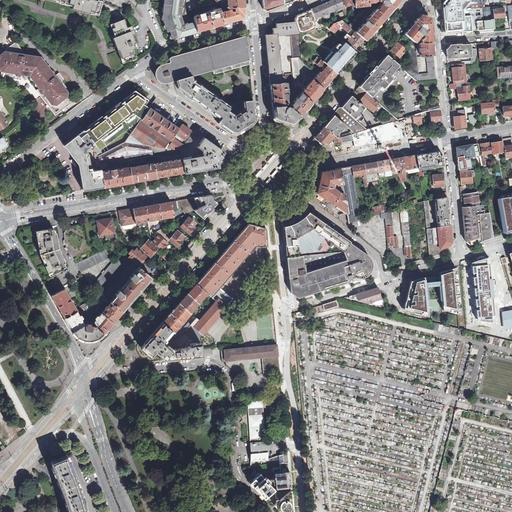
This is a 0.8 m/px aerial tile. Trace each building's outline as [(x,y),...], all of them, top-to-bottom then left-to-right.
[(72,9),(84,13),(87,2),(92,3),(92,0),(47,0),(72,6),(72,9)] [(84,13),(97,16),(101,2),(97,0),(97,1),(92,0),(92,3),(87,2),(84,13)] [(167,0),(168,0),(167,1),(166,8),(167,10),(166,12),(165,12),(165,14),(165,19),(167,25),(168,25),(169,27),(168,29),(171,35),(172,35),(173,37),(174,38),(196,32),(195,22),(188,25),(187,23),(184,24),(182,18),(181,16),(183,0),(167,0)] [(227,0),(228,9),(235,8),(244,7),(243,3),(243,0),(227,0)] [(284,4),(283,0),(261,0),(263,9),(266,11),(284,4)] [(344,7),(352,5),(350,0),(332,0),(311,9),(314,19),(344,7)] [(369,5),(368,0),(350,0),(352,5),(353,11),(355,10),(355,8),(369,6),(369,5)] [(392,10),(400,0),(368,0),(369,5),(370,5),(370,3),(378,2),(378,1),(380,1),(381,4),(376,9),(375,9),(355,32),(365,41),(377,28),(392,10)] [(475,8),(485,8),(485,5),(479,5),(479,4),(477,4),(475,2),(485,2),(485,0),(469,0),(470,9),(475,8)] [(449,34),(459,33),(457,10),(461,10),(461,1),(445,2),(445,6),(442,6),(443,18),(450,18),(451,28),(448,28),(449,34)] [(503,11),(503,6),(492,7),(493,18),(504,17),(503,11)] [(221,13),(223,24),(232,22),(241,19),(243,17),(243,14),(245,14),(244,7),(235,8),(236,11),(231,12),(230,10),(221,13)] [(493,18),(492,7),(485,8),(475,8),(477,31),(495,29),(494,20),(493,18)] [(219,8),(208,11),(209,13),(212,28),(218,26),(223,24),(221,13),(220,10),(219,8)] [(314,19),(311,9),(302,12),(296,15),(294,17),(294,20),(296,23),(298,30),(299,32),(310,28),(309,26),(311,25),(310,23),(315,21),(314,19)] [(347,25),(350,28),(365,10),(358,13),(350,21),(347,25)] [(212,28),(209,13),(205,14),(204,12),(202,13),(203,14),(199,15),(199,14),(193,15),(195,22),(196,32),(204,30),(212,28)] [(420,41),(420,43),(432,42),(429,18),(421,15),(417,19),(406,32),(404,34),(411,39),(413,42),(419,36),(420,36),(420,35),(419,35),(420,34),(423,35),(423,38),(420,41)] [(112,38),(122,63),(128,61),(136,58),(133,50),(137,48),(132,35),(135,34),(131,26),(127,28),(123,19),(119,21),(121,25),(112,29),(115,37),(112,38)] [(351,28),(350,28),(347,25),(341,20),(326,27),(334,33),(340,26),(348,32),(351,28)] [(299,32),(298,30),(296,23),(276,25),(276,28),(272,28),(273,34),(266,35),(267,42),(268,53),(269,67),(271,84),(279,83),(280,83),(279,75),(281,75),(281,71),(279,71),(278,49),(279,49),(279,45),(277,45),(276,36),(284,35),(284,36),(289,36),(289,35),(299,32)] [(364,43),(365,41),(355,32),(354,31),(350,35),(349,36),(361,46),(364,43)] [(349,36),(350,35),(347,33),(344,36),(348,39),(346,41),(357,51),(357,50),(361,46),(349,36)] [(175,81),(190,76),(212,70),(249,60),(245,46),(248,45),(245,36),(171,57),(166,61),(166,64),(161,65),(158,67),(156,69),(155,72),(155,75),(155,77),(156,78),(158,80),(158,81),(160,82),(161,83),(164,83),(167,83),(175,81)] [(299,42),(299,36),(291,36),(293,58),(298,58),(301,58),(300,53),(299,42)] [(346,63),(355,53),(341,41),(323,62),(329,67),(330,68),(334,72),(337,74),(346,63)] [(73,103),(75,101),(61,82),(60,83),(58,81),(61,78),(58,74),(55,77),(40,58),(38,58),(38,57),(26,55),(16,42),(7,49),(6,50),(6,52),(5,52),(1,55),(0,62),(0,68),(2,71),(6,72),(6,77),(20,79),(21,75),(29,76),(39,89),(38,90),(47,102),(46,103),(51,110),(52,109),(57,115),(64,109),(63,108),(67,104),(68,106),(73,103)] [(397,55),(403,48),(397,42),(396,44),(390,50),(397,55)] [(420,53),(420,57),(426,56),(433,56),(433,50),(432,42),(420,43),(419,43),(419,48),(419,53),(420,53)] [(471,63),(477,63),(476,49),(470,49),(470,43),(450,45),(446,50),(447,58),(470,57),(471,63)] [(397,55),(399,57),(405,50),(403,48),(397,55)] [(491,60),(490,48),(479,49),(480,60),(491,60)] [(399,65),(386,55),(369,75),(359,86),(371,97),(380,86),(389,76),(399,65)] [(415,59),(409,60),(411,64),(405,71),(417,81),(435,79),(434,68),(433,56),(426,56),(428,74),(418,74),(416,57),(415,57),(415,59)] [(318,74),(328,84),(333,78),(337,74),(334,72),(330,68),(329,67),(323,62),(321,60),(317,57),(313,61),(323,69),(318,74)] [(300,77),(298,58),(293,58),(291,59),(291,62),(293,75),(293,82),(294,86),(301,93),(312,102),(317,96),(323,89),(313,80),(310,83),(309,82),(308,83),(309,84),(306,87),(299,82),(297,78),(300,77)] [(249,60),(212,70),(213,74),(249,64),(249,60)] [(466,83),(465,64),(452,65),(452,75),(453,84),(466,83)] [(497,78),(511,77),(511,66),(496,68),(496,72),(497,78)] [(313,80),(323,89),(324,89),(324,88),(326,86),(328,84),(318,74),(315,78),(312,75),(310,77),(313,80)] [(285,82),(285,83),(291,82),(293,82),(293,75),(285,75),(285,77),(282,77),(282,83),(285,82)] [(253,101),(242,102),(243,111),(237,115),(237,114),(235,115),(236,116),(235,116),(227,111),(230,107),(197,84),(196,84),(194,83),(193,80),(192,81),(190,76),(175,81),(177,88),(191,98),(192,98),(194,99),(193,100),(195,101),(215,115),(221,119),(218,123),(231,132),(234,133),(238,132),(245,127),(252,123),(254,122),(255,120),(255,118),(253,101)] [(392,78),(389,76),(380,86),(383,89),(392,78)] [(61,82),(75,101),(76,100),(62,82),(61,82)] [(279,83),(271,84),(270,84),(271,97),(272,106),(281,105),(283,106),(284,105),(285,103),(285,102),(285,98),(286,98),(285,95),(286,94),(285,83),(285,82),(282,83),(280,83),(279,83)] [(293,82),(291,82),(291,86),(288,87),(289,93),(291,93),(290,96),(292,97),(293,94),(295,94),(296,92),(299,95),(301,93),(294,86),(293,82)] [(468,83),(466,83),(453,84),(449,84),(450,89),(454,89),(454,93),(454,95),(456,95),(456,100),(470,99),(468,83)] [(382,106),(371,97),(359,86),(357,88),(356,89),(359,92),(363,93),(365,94),(360,100),(373,112),(375,109),(377,111),(382,106)] [(290,108),(283,106),(281,105),(272,106),(273,120),(292,125),(296,121),(303,113),(312,102),(301,93),(299,95),(298,97),(296,99),(296,98),(292,102),(293,102),(290,105),(290,108)] [(85,132),(100,151),(130,128),(136,123),(140,118),(141,119),(149,108),(153,103),(146,99),(145,100),(138,95),(135,95),(134,95),(133,95),(132,96),(85,132)] [(341,107),(354,119),(364,107),(351,96),(347,100),(341,107)] [(466,127),(467,127),(467,122),(466,123),(465,119),(463,103),(452,104),(452,111),(457,110),(457,113),(458,116),(453,117),(454,121),(455,129),(466,127)] [(488,115),(494,115),(493,106),(493,103),(485,104),(485,103),(479,104),(479,105),(480,105),(481,107),(481,114),(483,114),(483,116),(488,115)] [(509,115),(511,114),(511,105),(502,107),(503,116),(509,115)] [(334,115),(345,125),(351,130),(354,133),(366,130),(354,119),(341,107),(339,110),(334,115)] [(146,157),(153,155),(153,154),(151,146),(164,148),(168,143),(173,136),(178,129),(163,118),(159,116),(149,108),(141,119),(125,142),(103,154),(98,157),(100,165),(105,164),(106,167),(126,163),(128,163),(128,160),(134,159),(146,157)] [(430,122),(441,121),(440,112),(440,108),(429,111),(430,122)] [(470,126),(477,125),(476,116),(475,113),(474,113),(474,115),(468,115),(469,117),(470,126)] [(419,114),(412,116),(414,124),(417,123),(418,126),(419,125),(422,125),(419,114)] [(324,127),(334,136),(336,137),(337,135),(337,133),(339,131),(339,132),(345,125),(334,115),(329,121),(324,127)] [(354,147),(401,138),(400,130),(397,128),(395,127),(393,122),(383,125),(366,130),(354,133),(351,134),(340,138),(341,143),(353,141),(354,147)] [(173,136),(179,140),(181,138),(184,140),(191,131),(187,128),(181,124),(178,129),(173,136)] [(314,138),(324,147),(334,136),(324,127),(320,132),(314,138)] [(98,157),(103,154),(100,151),(85,132),(84,130),(70,141),(70,142),(66,146),(79,163),(84,189),(87,189),(90,188),(90,189),(104,187),(101,172),(101,170),(92,172),(89,156),(85,150),(89,147),(94,152),(96,168),(100,167),(100,165),(98,157)] [(193,131),(184,146),(187,148),(195,137),(197,138),(199,135),(193,131)] [(3,136),(0,137),(0,150),(8,145),(3,136)] [(211,168),(219,167),(219,164),(217,163),(219,161),(220,160),(218,159),(221,156),(220,155),(222,152),(210,143),(208,143),(206,141),(203,138),(196,147),(202,151),(202,156),(182,160),(184,173),(191,171),(211,168)] [(316,150),(324,147),(314,138),(313,140),(311,141),(316,150)] [(505,158),(511,156),(511,141),(511,138),(509,138),(502,139),(504,152),(505,158)] [(170,145),(168,143),(164,148),(179,150),(180,150),(184,146),(174,139),(170,145)] [(493,154),(504,152),(502,139),(499,140),(495,141),(495,143),(491,143),(493,154)] [(460,169),(470,167),(468,158),(480,156),(479,155),(477,141),(476,141),(475,141),(475,144),(462,146),(457,147),(456,147),(456,148),(456,149),(456,152),(456,153),(457,153),(457,156),(457,162),(458,166),(458,170),(460,169)] [(482,149),(483,154),(492,153),(491,147),(490,147),(489,143),(487,143),(480,144),(481,150),(482,149)] [(151,146),(153,154),(156,154),(159,155),(162,154),(164,155),(167,154),(168,156),(179,154),(179,150),(164,148),(151,146)] [(416,155),(419,167),(419,169),(444,164),(443,155),(435,156),(435,153),(433,153),(430,154),(430,153),(416,155)] [(402,157),(404,170),(413,168),(414,172),(415,172),(419,171),(418,168),(419,167),(416,155),(409,156),(402,157)] [(389,160),(391,172),(392,172),(392,170),(401,168),(402,173),(401,173),(399,174),(400,181),(406,180),(404,170),(402,157),(397,158),(389,160)] [(184,173),(182,160),(157,164),(157,159),(153,160),(154,164),(156,178),(160,177),(170,175),(184,173)] [(382,161),(385,174),(385,176),(391,175),(391,172),(389,160),(387,160),(382,161)] [(376,162),(379,175),(385,174),(382,161),(381,161),(376,162)] [(366,175),(367,182),(380,180),(379,175),(376,162),(374,162),(368,163),(364,164),(366,174),(366,175)] [(132,182),(129,168),(129,164),(128,163),(126,163),(127,168),(101,172),(104,187),(117,184),(132,182)] [(156,178),(154,164),(129,168),(132,182),(143,180),(156,178)] [(351,166),(353,176),(359,175),(358,165),(355,166),(351,166)] [(347,213),(349,223),(361,220),(353,176),(351,166),(346,167),(340,168),(347,213)] [(470,170),(470,167),(460,169),(460,172),(461,181),(461,184),(472,182),(471,177),(470,170)] [(316,192),(346,214),(347,213),(340,168),(320,172),(318,182),(316,192)] [(443,174),(432,175),(433,187),(444,186),(444,183),(443,174)] [(410,200),(416,199),(414,185),(408,186),(410,200)] [(462,207),(475,206),(478,206),(477,191),(468,193),(461,194),(461,201),(462,207)] [(511,193),(500,195),(506,234),(511,231),(511,193)] [(194,210),(203,218),(208,212),(215,204),(213,199),(211,195),(177,200),(179,208),(182,207),(183,211),(185,215),(194,210)] [(506,234),(500,195),(497,199),(502,232),(506,234)] [(435,199),(437,227),(449,225),(447,211),(446,197),(435,199)] [(173,216),(173,212),(173,210),(171,202),(164,203),(158,204),(160,218),(173,216)] [(160,218),(158,204),(152,205),(145,206),(148,221),(148,222),(154,221),(154,220),(160,218)] [(480,214),(489,212),(488,204),(479,205),(479,210),(480,214)] [(374,214),(385,211),(384,205),(374,207),(374,214)] [(145,221),(148,221),(145,206),(139,207),(132,209),(135,223),(137,223),(138,227),(141,226),(141,222),(142,222),(143,226),(146,226),(145,221)] [(409,229),(407,206),(400,208),(403,236),(404,236),(405,247),(404,247),(404,255),(408,255),(408,258),(410,258),(412,258),(409,229)] [(469,245),(494,238),(489,212),(480,214),(479,210),(475,211),(475,206),(462,207),(464,226),(465,241),(469,245)] [(121,225),(135,223),(132,209),(127,209),(128,211),(124,212),(123,212),(122,213),(121,214),(120,217),(121,225)] [(391,211),(384,213),(387,243),(391,243),(391,246),(394,246),(395,249),(398,248),(397,236),(394,236),(391,211)] [(315,251),(324,238),(328,232),(316,224),(303,215),(295,219),(289,223),(290,239),(297,237),(298,253),(315,251)] [(180,226),(189,233),(193,228),(192,227),(194,225),(196,223),(188,217),(180,226)] [(100,235),(114,233),(111,219),(103,220),(97,221),(100,235)] [(344,251),(349,242),(318,220),(316,224),(328,232),(324,238),(344,251)] [(76,264),(101,252),(95,242),(91,244),(88,238),(85,223),(76,225),(70,226),(65,234),(66,239),(65,241),(66,248),(68,252),(70,252),(76,264)] [(205,273),(196,284),(207,293),(211,297),(214,294),(219,287),(255,246),(258,246),(258,247),(267,246),(265,228),(257,226),(248,223),(224,251),(205,273)] [(156,232),(161,229),(162,228),(162,224),(149,231),(150,235),(156,232)] [(430,228),(426,228),(428,240),(429,257),(445,252),(446,251),(445,247),(449,246),(451,242),(451,234),(450,225),(449,225),(437,227),(430,228)] [(61,269),(65,267),(57,250),(53,229),(50,230),(38,232),(39,240),(42,254),(51,274),(57,271),(61,269)] [(159,235),(167,242),(169,240),(172,241),(177,247),(180,244),(182,241),(181,241),(184,236),(177,230),(171,237),(161,229),(156,232),(159,235)] [(152,242),(161,250),(165,246),(168,243),(167,242),(159,235),(152,242)] [(290,239),(286,239),(287,256),(298,256),(298,253),(297,237),(290,239)] [(140,249),(150,256),(154,252),(157,248),(148,240),(140,249)] [(307,272),(290,277),(289,277),(291,293),(298,298),(349,282),(353,281),(352,279),(355,277),(357,278),(360,278),(362,278),(364,277),(366,276),(369,274),(370,272),(371,270),(372,268),(372,265),(372,262),(371,259),(370,258),(368,256),(349,242),(344,251),(346,260),(307,272)] [(129,257),(141,268),(144,265),(146,262),(145,261),(146,259),(145,258),(146,257),(136,249),(134,251),(132,249),(129,253),(131,255),(129,257)] [(104,260),(110,257),(106,250),(101,252),(76,264),(81,272),(97,264),(104,261),(104,260)] [(346,260),(344,251),(298,256),(287,256),(290,277),(307,272),(346,260)] [(95,282),(106,291),(132,261),(124,254),(113,262),(95,282)] [(490,257),(472,263),(478,321),(493,322),(493,316),(495,316),(490,257)] [(111,302),(122,312),(136,296),(151,278),(139,267),(115,295),(110,301),(111,302)] [(458,267),(439,272),(439,278),(440,281),(424,282),(424,279),(424,277),(413,280),(406,308),(427,314),(426,300),(426,298),(441,297),(441,299),(442,309),(462,314),(458,267)] [(57,292),(64,289),(56,275),(50,279),(57,292)] [(188,294),(198,303),(207,293),(196,284),(192,288),(188,294)] [(72,297),(76,294),(71,285),(67,288),(72,297)] [(233,299),(219,287),(214,294),(211,297),(213,299),(216,302),(218,299),(227,307),(233,299)] [(380,305),(384,306),(380,296),(378,287),(352,295),(350,296),(349,298),(380,305)] [(58,307),(71,300),(64,289),(57,292),(51,295),(55,301),(58,307)] [(80,309),(82,308),(87,305),(94,306),(101,297),(99,296),(101,294),(97,290),(86,303),(79,307),(80,309)] [(179,303),(190,313),(191,312),(198,303),(188,294),(184,298),(179,303)] [(102,313),(113,323),(116,319),(122,312),(111,302),(108,306),(107,306),(106,308),(104,311),(104,310),(102,308),(103,307),(100,305),(104,301),(106,303),(109,300),(103,295),(101,297),(94,306),(97,309),(102,313)] [(77,311),(80,309),(79,307),(78,305),(75,307),(74,305),(77,304),(74,299),(71,300),(58,307),(61,313),(64,318),(77,311)] [(190,325),(202,335),(227,307),(218,299),(216,302),(200,321),(196,318),(194,320),(192,323),(190,325)] [(336,301),(323,305),(325,308),(324,308),(324,310),(338,306),(336,301)] [(162,322),(173,332),(190,313),(179,303),(169,315),(162,322)] [(97,309),(94,306),(87,305),(82,308),(87,315),(92,315),(97,309)] [(511,310),(501,312),(504,329),(511,328),(511,310)] [(79,315),(77,311),(64,318),(68,324),(72,332),(84,325),(84,324),(83,323),(81,319),(82,318),(82,317),(81,315),(80,315),(79,315)] [(94,326),(103,334),(108,328),(113,323),(102,313),(98,317),(97,316),(96,316),(94,318),(95,319),(96,320),(94,321),(94,324),(94,326)] [(190,325),(192,323),(190,320),(177,335),(178,336),(181,336),(185,331),(190,325)] [(202,335),(190,325),(185,331),(197,341),(196,342),(196,343),(192,343),(192,344),(190,344),(190,345),(187,345),(188,348),(174,349),(174,350),(173,350),(167,345),(165,346),(162,343),(170,335),(174,339),(177,335),(173,332),(162,322),(162,323),(162,322),(156,329),(157,329),(153,333),(141,347),(151,356),(155,352),(164,360),(202,356),(201,348),(200,337),(202,335)] [(98,338),(103,334),(94,326),(91,325),(91,324),(90,324),(88,324),(87,324),(87,325),(84,325),(72,332),(73,333),(77,337),(78,338),(83,340),(84,340),(88,341),(91,341),(98,338)] [(263,372),(279,371),(277,344),(221,350),(222,361),(262,357),(263,372)] [(250,439),(265,437),(262,396),(247,397),(250,439)] [(255,465),(288,462),(287,452),(268,459),(267,453),(266,452),(266,449),(267,448),(266,437),(265,437),(250,439),(250,449),(252,451),(252,453),(250,455),(251,465),(255,465)] [(66,457),(51,463),(62,490),(66,503),(68,511),(85,511),(84,507),(80,492),(73,474),(66,457)] [(274,505),(280,511),(292,511),(288,462),(255,465),(256,477),(249,482),(264,498),(275,488),(277,503),(274,505)]
